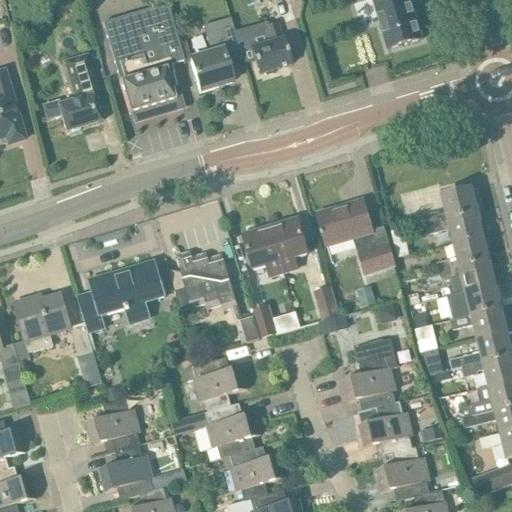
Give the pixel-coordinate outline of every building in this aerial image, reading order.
[(422,40),(410,0),(372,0),(388,51),(422,40)] [(139,13),(103,23),(129,114),(130,113),(134,125),(184,110),(178,87),(172,89),(168,73),(174,72),(172,66),(183,62),(167,5),(139,13)] [(210,54),(189,61),(199,93),(232,83),(225,60),(240,56),(229,19),(202,27),(210,54)] [(270,43),(251,49),(259,75),(264,73),(265,76),(273,74),(272,71),(290,66),(282,39),(281,40),(276,24),(265,27),(270,43)] [(101,110),(97,95),(87,62),(70,67),(80,99),(56,107),(55,102),(41,107),(45,120),(59,116),(64,133),(69,132),(70,135),(79,132),(78,129),(99,123),(96,112),(101,110)] [(0,72),(0,139),(4,138),(6,146),(23,140),(2,71),(0,72)] [(426,227),(477,214),(471,190),(440,197),(444,215),(438,216),(437,214),(423,217),(426,227)] [(325,247),(353,240),(363,276),(394,267),(388,246),(365,253),(361,237),(372,234),(363,201),(316,215),(325,247)] [(482,238),(477,214),(426,227),(428,235),(448,230),(452,246),(482,238)] [(269,229),(282,274),(296,270),(292,256),(305,252),(296,221),(269,229)] [(282,274),(269,229),(242,237),(251,268),(265,264),(269,278),(282,274)] [(482,238),(452,246),(456,263),(450,264),(449,262),(435,265),(438,275),(488,262),(482,238)] [(190,258),(188,253),(174,257),(179,274),(177,275),(171,273),(169,274),(180,313),(204,307),(205,312),(220,308),(222,316),(237,311),(220,255),(206,260),(204,254),(190,258)] [(464,293),(494,285),(488,262),(438,275),(428,277),(430,286),(460,278),(464,293)] [(83,325),(91,354),(92,354),(87,334),(102,330),(97,313),(123,305),(128,324),(148,318),(143,303),(163,297),(161,290),(153,264),(88,283),(91,294),(76,299),(84,325),(83,325)] [(449,323),(500,310),(494,285),(464,293),(467,308),(447,313),(449,323)] [(321,322),(338,317),(340,317),(331,287),(313,293),(321,322)] [(49,336),(69,330),(59,295),(32,303),(31,299),(12,305),(24,344),(26,343),(29,355),(53,347),(49,336)] [(409,306),(419,304),(416,295),(407,297),(409,306)] [(419,304),(409,306),(415,331),(431,327),(427,311),(429,311),(427,302),(419,304)] [(251,314),(259,340),(277,335),(269,306),(251,311),(251,314)] [(500,310),(449,323),(452,331),(472,327),(476,341),(506,334),(500,310)] [(242,346),(259,340),(251,314),(234,319),(242,346)] [(338,317),(321,322),(319,323),(323,336),(342,331),(338,317)] [(91,354),(83,325),(69,330),(78,358),(91,354)] [(431,327),(415,331),(421,355),(437,351),(431,327)] [(506,334),(476,341),(479,355),(449,363),(451,372),(461,369),(461,371),(511,358),(506,334)] [(397,370),(390,341),(353,350),(357,366),(359,365),(362,378),(343,382),(348,405),(368,400),(370,412),(395,406),(392,395),(395,394),(390,371),(397,370)] [(13,347),(1,351),(0,348),(0,363),(1,363),(3,370),(2,370),(14,410),(30,405),(13,347)] [(511,358),(461,371),(463,379),(477,376),(477,373),(483,371),(487,389),(511,382),(511,358)] [(217,361),(192,368),(195,380),(193,380),(193,382),(199,404),(203,403),(206,414),(230,408),(226,396),(247,391),(240,368),(220,373),(217,361)] [(481,404),(470,406),(471,408),(473,417),(473,418),(511,408),(511,382),(487,389),(480,390),(482,400),(480,401),(481,404)] [(105,419),(86,425),(92,447),(111,441),(115,455),(138,448),(138,447),(141,446),(137,434),(140,434),(134,412),(129,413),(125,401),(102,407),(105,419)] [(370,412),(358,415),(361,427),(360,427),(365,450),(384,446),(387,457),(393,456),(418,450),(414,451),(411,439),(414,438),(408,415),(402,417),(399,406),(395,406),(370,412)] [(206,414),(205,415),(205,416),(208,426),(205,427),(211,450),(217,449),(220,460),(229,458),(242,455),(239,443),(259,437),(253,415),(233,420),(230,409),(230,408),(206,414)] [(499,436),(511,433),(511,408),(473,418),(473,417),(462,420),(464,429),(496,422),(499,435),(499,436)] [(180,422),(171,424),(175,437),(183,435),(180,422)] [(0,472),(6,471),(7,471),(4,459),(23,454),(17,432),(0,436),(0,472)] [(511,433),(499,436),(499,435),(479,440),(481,451),(502,446),(505,460),(511,458),(511,433)] [(118,465),(99,470),(105,493),(124,488),(127,500),(138,497),(162,490),(163,490),(160,478),(152,480),(146,457),(141,459),(138,448),(115,455),(118,465)] [(421,461),(418,450),(393,456),(396,468),(376,472),(382,496),(401,491),(404,502),(414,499),(429,496),(427,484),(429,484),(424,461),(421,461)] [(242,455),(229,458),(232,468),(229,469),(235,492),(240,491),(243,503),(250,501),(267,496),(264,487),(283,481),(277,458),(258,463),(255,451),(242,455)] [(511,471),(510,466),(471,481),(478,499),(511,485),(511,471)] [(0,511),(17,511),(15,506),(34,501),(28,478),(9,483),(6,471),(0,472),(0,511)] [(141,508),(126,511),(172,511),(170,502),(166,503),(162,490),(138,497),(141,508)] [(446,511),(442,493),(429,496),(414,499),(417,511),(415,511),(446,511)] [(267,496),(250,501),(252,511),(300,511),(298,500),(278,506),(275,494),(267,496)]
